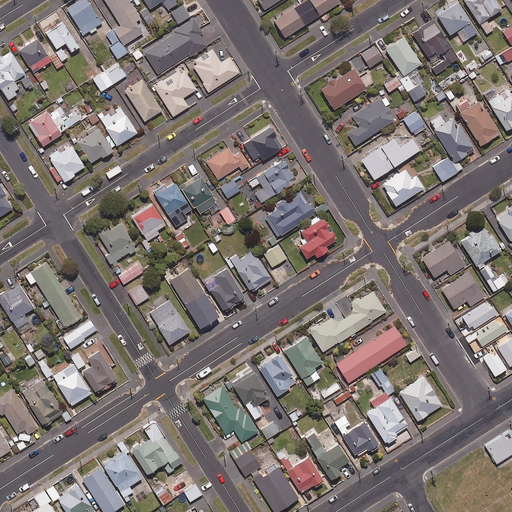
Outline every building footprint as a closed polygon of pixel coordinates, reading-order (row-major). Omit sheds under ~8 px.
[(103,25),(86,0),(78,0),(66,8),(85,37),(103,25)] [(140,18),(128,0),(104,0),(120,25),(106,34),(112,44),(108,47),(116,59),(128,52),(123,45),(143,32),(135,21),(140,18)] [(144,0),(149,8),(162,0),(168,9),(177,3),(175,0),(144,0)] [(261,0),(266,8),(278,0),(261,0)] [(339,3),(337,0),(304,0),(273,20),(284,38),(339,3)] [(502,9),(495,0),(463,0),(486,34),(493,29),(486,19),(502,9)] [(477,33),(458,2),(437,15),(449,35),(457,30),(463,41),(477,33)] [(189,16),(183,5),(171,12),(178,23),(189,16)] [(203,32),(193,18),(143,52),(158,74),(188,54),(190,57),(207,45),(200,34),(203,32)] [(457,59),(432,20),(412,33),(427,56),(435,51),(438,55),(441,53),(445,60),(432,68),(435,73),(457,59)] [(79,47),(63,23),(46,34),(56,48),(65,42),(71,52),(79,47)] [(511,43),(511,25),(503,31),(511,44),(511,43)] [(421,63),(403,36),(385,48),(403,74),(398,77),(407,90),(414,85),(409,78),(418,72),(415,67),(421,63)] [(51,61),(37,39),(18,50),(32,72),(51,61)] [(382,59),(374,46),(358,56),(366,69),(382,59)] [(511,58),(511,47),(499,55),(503,63),(511,58)] [(196,64),(193,66),(203,82),(202,83),(208,92),(240,72),(230,56),(221,62),(212,48),(194,60),(196,64)] [(11,51),(0,57),(0,88),(8,101),(17,95),(15,92),(19,89),(14,81),(26,74),(11,51)] [(126,75),(118,62),(92,78),(101,91),(126,75)] [(196,89),(183,68),(154,86),(173,116),(188,106),(183,98),(196,89)] [(366,88),(353,68),(338,78),(337,76),(320,87),(334,109),(366,88)] [(465,75),(461,69),(448,77),(452,83),(465,75)] [(401,84),(397,76),(384,84),(389,91),(401,84)] [(32,86),(27,77),(20,80),(26,89),(32,86)] [(142,78),(124,90),(144,121),(162,110),(142,78)] [(419,84),(408,91),(414,101),(425,94),(419,84)] [(497,96),(493,88),(484,94),(506,130),(511,126),(511,93),(509,89),(497,96)] [(394,120),(379,98),(352,115),(358,125),(347,133),(355,145),(394,120)] [(471,106),(466,99),(456,105),(479,146),(500,134),(481,100),(471,106)] [(137,132),(120,106),(104,116),(102,112),(97,115),(117,145),(137,132)] [(48,115),(60,132),(80,120),(75,112),(67,117),(60,107),(48,115)] [(60,132),(48,115),(46,111),(26,123),(41,147),(61,134),(60,132)] [(426,126),(415,111),(403,119),(414,135),(426,126)] [(99,119),(94,112),(87,117),(92,124),(99,119)] [(458,126),(453,117),(445,122),(439,113),(428,120),(449,156),(459,171),(463,168),(458,160),(475,150),(460,125),(458,126)] [(113,151),(96,125),(82,134),(84,137),(77,142),(91,162),(101,156),(102,158),(113,151)] [(283,148),(270,127),(243,143),(253,159),(259,155),(262,160),(283,148)] [(400,146),(394,138),(361,160),(374,180),(420,150),(412,138),(400,146)] [(85,166),(71,146),(50,159),(64,182),(74,175),(73,174),(85,166)] [(228,147),(206,161),(218,179),(239,166),(241,170),(249,165),(240,151),(233,155),(228,147)] [(457,172),(448,157),(432,166),(442,181),(457,172)] [(296,181),(283,160),(256,176),(263,188),(255,193),(261,202),(296,181)] [(411,178),(405,169),(382,184),(395,206),(424,188),(416,175),(411,178)] [(198,173),(178,185),(192,208),(195,206),(200,214),(208,209),(211,213),(219,208),(198,173)] [(240,190),(233,180),(220,188),(227,198),(240,190)] [(191,210),(174,182),(167,186),(165,184),(153,191),(175,227),(184,221),(181,216),(191,210)] [(0,215),(12,208),(4,196),(6,194),(0,184),(0,215)] [(315,214),(300,190),(275,206),(276,208),(264,216),(277,237),(315,214)] [(316,207),(320,214),(328,209),(324,202),(316,207)] [(165,225),(153,204),(132,216),(147,241),(159,234),(157,230),(165,225)] [(235,219),(227,206),(220,211),(228,224),(235,219)] [(511,207),(496,218),(510,240),(511,239),(511,207)] [(337,239),(323,217),(300,231),(307,242),(299,247),(306,258),(314,253),(317,257),(328,250),(325,246),(337,239)] [(136,249),(121,223),(109,230),(107,227),(96,234),(112,263),(136,249)] [(490,237),(483,226),(460,241),(476,266),(501,250),(492,236),(490,237)] [(189,244),(181,232),(175,236),(183,248),(189,244)] [(465,265),(448,240),(421,257),(434,277),(447,269),(450,275),(465,265)] [(286,258),(278,244),(264,253),(272,267),(286,258)] [(271,278),(253,251),(240,260),(236,254),(229,259),(250,291),(271,278)] [(81,317),(46,262),(25,275),(30,284),(36,281),(59,319),(55,321),(61,330),(81,317)] [(143,271),(137,263),(118,276),(123,284),(143,271)] [(496,278),(488,266),(479,271),(493,292),(509,281),(503,273),(496,278)] [(219,316),(189,268),(170,280),(199,328),(219,316)] [(245,298),(226,268),(214,276),(220,284),(210,290),(224,311),(245,298)] [(485,297),(468,272),(438,291),(444,299),(447,297),(454,308),(466,300),(470,306),(485,297)] [(148,297),(140,284),(128,292),(136,304),(148,297)] [(34,307),(19,285),(7,292),(6,290),(0,293),(0,302),(19,333),(31,326),(24,314),(34,307)] [(386,312),(373,290),(351,304),(355,311),(346,318),(336,302),(326,309),(331,317),(309,330),(323,352),(386,312)] [(190,331),(165,294),(156,300),(160,306),(149,313),(170,344),(190,331)] [(511,331),(503,318),(496,322),(503,336),(511,331)] [(96,330),(90,320),(63,338),(70,348),(84,339),(83,338),(96,330)] [(406,344),(394,326),(336,364),(342,373),(339,374),(345,384),(406,344)] [(511,356),(511,354),(499,333),(481,344),(497,369),(506,364),(504,361),(511,356)] [(322,362),(306,337),(284,350),(307,386),(320,377),(314,368),(322,362)] [(45,355),(40,348),(33,353),(38,360),(45,355)] [(421,355),(417,348),(406,354),(410,361),(421,355)] [(117,378),(99,351),(87,359),(92,365),(82,371),(95,392),(117,378)] [(85,364),(78,352),(71,357),(78,369),(85,364)] [(35,362),(31,354),(24,358),(29,366),(35,362)] [(298,383),(280,354),(258,367),(276,396),(298,383)] [(52,374),(46,364),(41,368),(46,378),(52,374)] [(91,393),(73,364),(63,370),(68,377),(57,383),(71,405),(91,393)] [(395,390),(379,368),(373,372),(388,394),(395,390)] [(266,390),(253,370),(232,384),(255,419),(264,413),(258,404),(266,398),(263,392),(266,390)] [(442,405),(424,376),(399,392),(418,421),(442,405)] [(63,412),(43,379),(22,392),(42,425),(63,412)] [(340,388),(336,382),(320,392),(323,398),(340,388)] [(242,417),(222,386),(203,399),(226,435),(234,429),(242,442),(258,432),(246,414),(242,417)] [(13,389),(0,396),(0,413),(1,415),(4,413),(17,433),(24,429),(28,434),(37,428),(13,389)] [(408,426),(390,397),(389,398),(385,392),(370,401),(374,408),(366,413),(386,444),(397,437),(395,434),(408,426)] [(288,415),(294,425),(298,423),(296,420),(298,418),(297,416),(302,414),(299,409),(288,415)] [(350,424),(344,414),(333,421),(342,435),(348,432),(345,427),(350,424)] [(279,431),(272,419),(268,421),(270,424),(261,429),(270,444),(275,441),(272,436),(279,431)] [(143,429),(149,438),(141,444),(140,442),(130,449),(147,475),(163,464),(168,473),(174,469),(174,468),(182,462),(155,421),(143,429)] [(342,435),(342,436),(355,458),(369,449),(370,452),(380,446),(364,422),(348,432),(342,435)] [(511,450),(511,430),(509,426),(483,443),(495,461),(511,450)] [(0,432),(0,456),(11,450),(0,432)] [(349,461),(338,443),(326,451),(315,432),(305,439),(330,480),(341,473),(338,467),(349,461)] [(101,463),(127,503),(132,499),(129,494),(133,492),(129,486),(142,478),(126,454),(130,452),(122,440),(117,444),(121,450),(101,463)] [(230,451),(235,459),(251,449),(246,441),(230,451)] [(261,466),(251,450),(235,460),(245,476),(261,466)] [(293,467),(287,457),(285,458),(281,451),(277,454),(300,493),(322,480),(309,457),(293,467)] [(277,511),(299,498),(274,462),(261,470),(265,476),(262,477),(257,469),(250,474),(276,511),(277,511)] [(111,511),(124,504),(100,468),(82,480),(103,511),(111,511)] [(163,505),(177,496),(175,493),(170,496),(164,486),(161,487),(160,484),(153,488),(163,505)] [(202,494),(196,484),(184,491),(190,501),(202,494)] [(58,499),(61,497),(53,485),(45,490),(53,502),(58,499)] [(61,497),(58,499),(65,511),(93,511),(94,511),(79,486),(61,497)] [(53,511),(48,503),(51,500),(44,490),(33,497),(34,499),(31,501),(34,506),(38,504),(39,507),(31,511),(53,511)]
